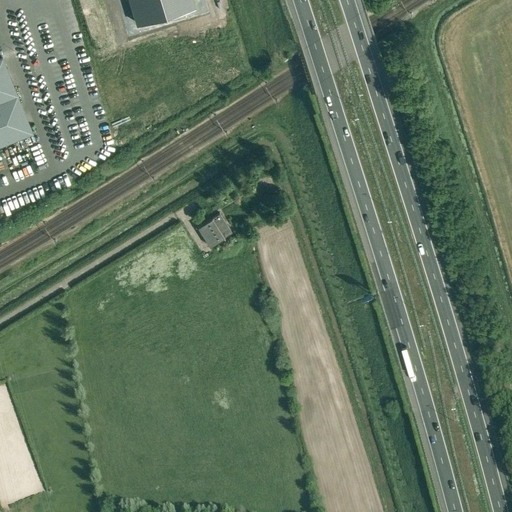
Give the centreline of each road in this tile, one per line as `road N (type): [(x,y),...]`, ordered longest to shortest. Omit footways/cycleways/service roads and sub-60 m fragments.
road 1 (motorway): [(500,511),(346,0)]
road 2 (motorway): [(300,0),(453,511)]
road 3 (unclassified): [(0,323),(173,218)]
